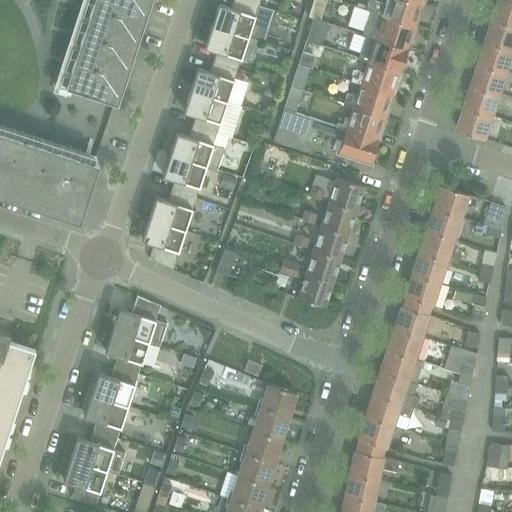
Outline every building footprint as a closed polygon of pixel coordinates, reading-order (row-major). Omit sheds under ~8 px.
[(93,0),(65,87),(117,104),(150,0),(93,0)] [(258,5),(243,0),(233,0),(231,7),(219,3),(212,24),(248,36),(258,5)] [(313,0),(308,17),(313,18),(320,21),(326,0),(313,0)] [(422,4),(411,0),(387,0),(386,5),(371,0),(369,0),(366,10),(369,11),(382,15),(415,26),(422,4)] [(511,0),(500,0),(494,18),(494,20),(511,25),(511,0)] [(415,26),(382,15),(369,11),(366,23),(363,34),(366,35),(408,49),(415,26)] [(320,21),(313,18),(306,41),(320,46),(327,23),(320,21)] [(511,25),(494,20),(487,41),(511,49),(511,25)] [(259,40),(248,36),(212,24),(206,42),(207,42),(205,47),(217,50),(213,62),(237,70),(240,58),(252,62),(259,40)] [(408,49),(366,35),(360,54),(359,58),(368,61),(400,72),(408,49)] [(511,60),(511,49),(487,41),(480,64),(508,73),(511,60)] [(400,72),(368,61),(364,73),(360,72),(358,78),(353,77),(351,81),(360,84),(393,95),(400,72)] [(237,70),(213,62),(210,72),(198,68),(191,89),(227,101),(237,70)] [(310,68),(298,64),(290,86),(303,90),(310,68)] [(508,73),(480,64),(472,86),(501,95),(508,73)] [(393,95),(360,84),(356,95),(353,94),(350,101),(345,100),(344,104),(353,107),(385,117),(393,95)] [(303,90),(290,86),(283,108),(295,113),(303,90)] [(501,95),(472,86),(466,107),(494,116),(501,95)] [(227,101),(191,89),(185,106),(186,106),(184,111),(196,115),(192,125),(216,133),(227,101)] [(385,117),(353,107),(349,119),(345,117),(343,123),(338,122),(337,126),(378,139),(385,117)] [(494,116),(466,107),(458,130),(486,139),(494,116)] [(337,126),(295,113),(283,108),(273,141),(311,153),(318,132),(342,140),(337,152),(370,163),(378,139),(337,126)] [(216,133),(192,125),(189,136),(177,132),(170,155),(205,166),(217,170),(224,147),(213,144),(216,133)] [(94,161),(93,163),(0,132),(0,195),(78,221),(97,163),(94,161)] [(205,166),(170,155),(164,170),(165,170),(163,175),(175,179),(171,190),(195,198),(205,166)] [(363,186),(337,177),(329,202),(355,210),(363,186)] [(468,194),(440,185),(433,207),(461,216),(468,194)] [(308,195),(322,199),(325,191),(311,186),(308,195)] [(195,198),(171,190),(168,200),(156,196),(149,218),(185,230),(195,198)] [(505,206),(490,201),(484,221),(483,224),(488,225),(501,228),(505,206)] [(355,210),(329,202),(321,226),(347,235),(355,210)] [(461,216),(433,207),(425,229),(454,238),(461,216)] [(304,210),(301,219),(314,224),(317,215),(304,210)] [(185,230),(149,218),(143,235),(144,235),(142,239),(154,243),(148,258),(172,269),(185,230)] [(501,228),(488,225),(486,235),(499,238),(501,228)] [(347,235),(321,226),(313,249),(340,258),(347,235)] [(454,238),(425,229),(418,252),(447,261),(457,265),(461,255),(450,250),(454,238)] [(296,234),(293,243),(306,248),(309,239),(296,234)] [(237,253),(225,248),(216,271),(228,276),(237,253)] [(340,258),(313,249),(305,273),(332,282),(340,258)] [(485,251),(480,271),(492,274),(496,254),(485,251)] [(447,261),(418,252),(411,274),(439,283),(447,261)] [(283,259),(281,265),(297,271),(299,265),(283,259)] [(297,271),(281,265),(279,272),(295,277),(297,271)] [(492,274),(480,271),(477,281),(479,281),(476,295),(486,297),(489,283),(490,283),(492,274)] [(332,282),(305,273),(298,297),(324,306),(332,282)] [(439,283),(411,274),(404,296),(405,297),(418,301),(415,310),(427,314),(430,305),(432,306),(439,283)] [(511,278),(505,277),(502,300),(511,301),(511,278)] [(469,304),(473,304),(470,319),(482,321),(485,306),(484,306),(486,297),(476,295),(472,294),(469,304)] [(137,295),(131,312),(120,308),(118,313),(112,330),(148,342),(159,346),(167,323),(155,320),(160,305),(137,295)] [(401,305),(393,327),(422,337),(429,315),(427,314),(415,310),(418,301),(405,297),(402,306),(401,305)] [(511,323),(511,301),(502,300),(499,325),(511,326),(511,323)] [(422,337),(393,327),(386,349),(415,358),(422,337)] [(0,453),(34,349),(7,340),(10,332),(0,328),(0,453)] [(148,342),(112,330),(105,351),(117,355),(114,366),(138,374),(148,342)] [(465,346),(477,348),(480,334),(468,332),(465,346)] [(497,353),(509,354),(510,339),(498,338),(497,353)] [(444,369),(459,374),(471,378),(476,354),(451,346),(444,369)] [(415,358),(386,349),(379,371),(416,383),(423,361),(415,358)] [(256,376),(260,365),(246,360),(242,371),(256,376)] [(138,374),(114,366),(110,376),(99,373),(97,377),(91,394),(127,406),(138,374)] [(212,373),(203,369),(198,381),(207,385),(212,373)] [(417,384),(416,383),(379,371),(372,394),(413,407),(413,408),(416,409),(419,398),(413,396),(417,384)] [(471,378),(459,374),(457,383),(451,381),(447,393),(467,400),(471,378)] [(508,376),(495,375),(495,384),(507,385),(508,376)] [(296,393),(268,384),(260,407),(288,416),(296,393)] [(507,385),(495,384),(493,408),(501,408),(502,400),(506,400),(507,385)] [(203,395),(194,391),(188,404),(197,407),(203,395)] [(440,416),(452,420),(462,422),(462,420),(467,400),(447,393),(446,393),(440,416)] [(127,406),(91,394),(84,416),(96,420),(93,430),(117,438),(127,406)] [(413,407),(372,394),(364,416),(393,425),(397,413),(410,418),(413,408),(413,407)] [(288,416),(260,407),(256,418),(245,414),(241,425),(253,429),(252,430),(281,439),(288,416)] [(189,429),(193,417),(194,416),(184,413),(180,426),(189,429)] [(393,425),(364,416),(357,438),(359,439),(371,443),(368,453),(381,456),(384,447),(385,448),(393,425)] [(505,417),(493,416),(492,431),(504,432),(505,417)] [(460,431),(462,422),(452,420),(445,442),(458,445),(460,431)] [(117,438),(93,430),(89,441),(78,437),(76,441),(70,459),(106,470),(106,471),(118,474),(125,452),(114,449),(117,438)] [(281,439),(252,430),(245,453),(273,462),(281,439)] [(186,439),(177,436),(173,449),(182,452),(186,439)] [(355,451),(354,450),(349,473),(378,479),(380,468),(396,472),(399,462),(383,456),(381,456),(368,453),(371,443),(359,439),(355,451)] [(445,442),(444,448),(441,463),(454,466),(456,451),(458,445),(445,442)] [(485,468),(500,469),(506,469),(510,456),(509,445),(501,445),(490,443),(485,468)] [(165,455),(154,452),(150,463),(161,467),(165,455)] [(245,453),(238,475),(237,476),(266,485),(273,462),(245,453)] [(106,470),(70,459),(63,480),(75,484),(71,497),(95,505),(106,471),(106,470)] [(179,462),(169,459),(165,472),(174,475),(179,462)] [(500,469),(485,468),(480,490),(500,491),(500,469)] [(238,475),(228,471),(220,496),(222,497),(258,509),(266,485),(237,476),(238,475)] [(378,479),(349,473),(344,496),(373,502),(378,479)] [(452,475),(439,473),(435,496),(447,498),(452,475)] [(171,485),(162,482),(158,495),(167,498),(171,485)] [(142,483),(132,511),(146,511),(155,487),(142,483)] [(196,499),(199,487),(185,483),(182,496),(196,499)] [(481,492),(477,511),(481,511),(489,511),(493,494),(481,492)] [(373,502),(344,496),(340,511),(382,511),(384,505),(373,502)] [(257,511),(258,509),(222,497),(219,506),(227,509),(225,511),(257,511)]
